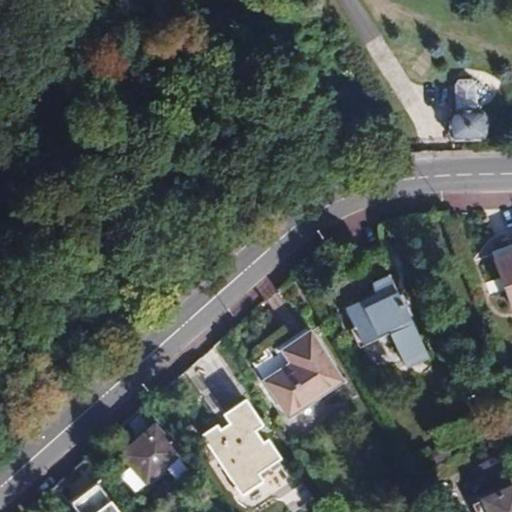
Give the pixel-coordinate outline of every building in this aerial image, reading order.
[(450,117),(449,119),(450,128),(450,133),(453,136),(464,137),(471,136),(480,135),(482,132),(483,125),(481,116),(478,114),(475,114),(476,84),(471,79),(457,79),(453,85),(455,114),(452,114),(450,117)] [(373,247),(357,255),(377,297),(345,312),(360,342),(388,329),(405,367),(428,358),(373,247)] [(511,309),(511,253),(493,260),(511,310),(511,309)] [(264,380),(288,417),(342,381),(309,332),(282,350),(291,363),(264,380)] [(216,424),(200,435),(241,497),(263,481),(258,474),(281,459),(267,438),(262,442),(255,430),(262,425),(245,398),(221,414),(227,423),(219,429),(216,424)] [(120,455),(145,483),(179,453),(153,425),(120,455)] [(511,511),(511,484),(497,454),(480,461),(494,492),(481,498),(481,499),(471,504),(474,511),(511,511)] [(67,497),(77,511),(121,511),(98,476),(67,497)]
